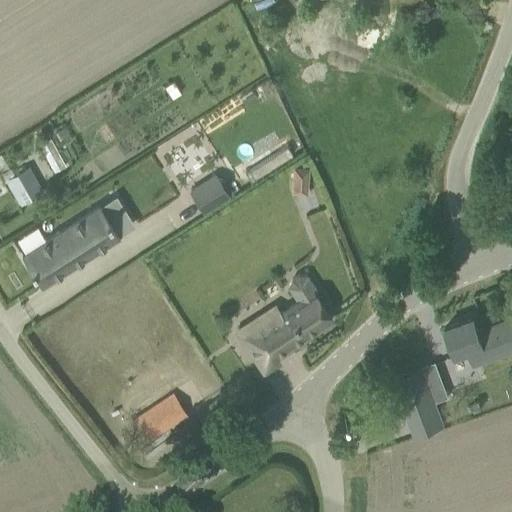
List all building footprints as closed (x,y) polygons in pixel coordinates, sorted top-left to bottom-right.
[(252,180),(292,153),(287,145),(246,171),(252,180)] [(43,190),(42,187),(30,166),(29,164),(13,173),(5,178),(4,179),(18,204),(43,190)] [(309,167),(292,166),(291,193),(307,194),(309,167)] [(187,192),(202,215),(229,197),(215,174),(187,192)] [(41,285),(119,235),(99,205),(21,255),(41,285)] [(297,301),(242,337),(264,371),(278,361),(275,356),(331,319),(313,291),(317,288),(307,273),(299,272),(290,278),(287,286),(297,301)] [(511,318),(479,330),(474,316),(445,327),(455,355),(483,344),(486,353),(511,343),(511,318)] [(392,375),(404,410),(434,399),(422,365),(392,375)] [(187,413),(173,392),(133,419),(147,439),(187,413)]
